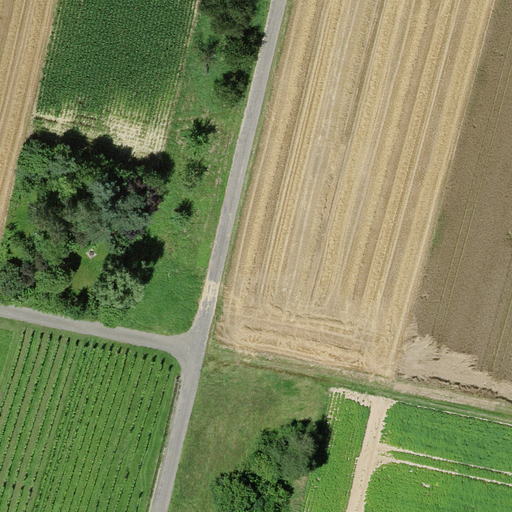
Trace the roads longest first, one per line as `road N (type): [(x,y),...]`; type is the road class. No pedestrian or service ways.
road 1 (track): [(167,511),(281,0)]
road 2 (track): [(199,355),(511,420)]
road 3 (track): [(199,355),(0,313)]
